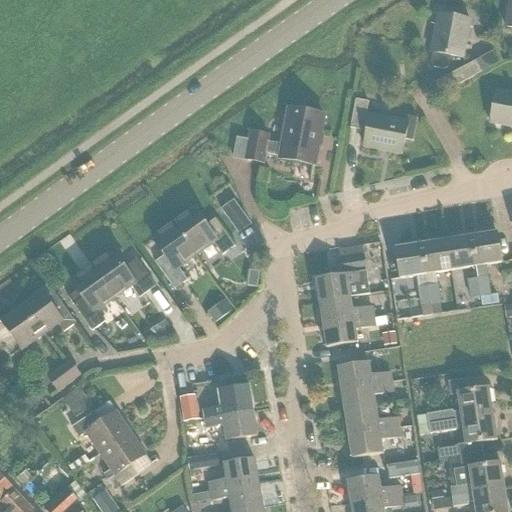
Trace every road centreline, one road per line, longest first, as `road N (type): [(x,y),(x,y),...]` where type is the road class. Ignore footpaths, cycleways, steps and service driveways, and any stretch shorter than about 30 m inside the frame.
road 1 (secondary): [(0,238),(334,0)]
road 2 (residential): [(284,309),(279,247),(364,214),(468,194),(511,176)]
road 3 (residential): [(284,309),(314,511)]
road 4 (residential): [(160,357),(223,349),(251,319),(284,309)]
